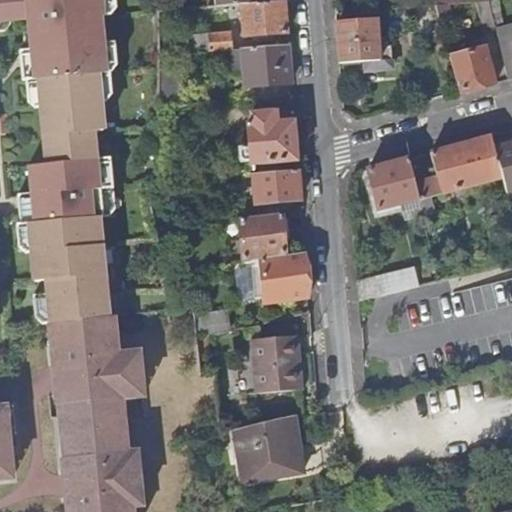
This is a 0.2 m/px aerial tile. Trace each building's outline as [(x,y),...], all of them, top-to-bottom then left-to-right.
[(47,322),(47,325),(109,318),(101,219),(103,218),(98,186),(94,158),(90,131),(101,129),(98,100),(97,72),(104,72),(102,40),(100,16),(103,16),(103,13),(102,0),(0,0),(0,19),(7,19),(14,18),(25,19),(26,21),(29,50),(32,79),(35,79),(38,107),(44,164),(25,167),(28,194),(31,222),(27,222),(30,252),(32,281),(42,280),(43,293),(47,322)] [(114,0),(102,0),(103,13),(108,13),(115,5),(114,0)] [(266,37),(286,36),(283,2),(257,4),(219,7),(220,16),(236,14),(236,12),(242,12),(243,39),(249,39),(249,43),(256,43),(256,38),(259,37),(266,37)] [(494,29),(488,3),(475,4),(481,30),(494,29)] [(377,23),(336,25),(339,66),(364,64),(365,72),(392,71),(390,49),(385,49),(384,42),(378,42),(377,23)] [(495,32),(507,82),(511,80),(511,37),(510,28),(495,32)] [(200,54),(231,52),(230,34),(199,36),(200,54)] [(111,40),(102,40),(104,72),(105,71),(108,71),(113,64),(111,40)] [(244,87),(290,84),(287,48),(242,51),(243,65),(244,77),(244,87)] [(20,80),(24,80),(32,79),(29,50),(17,51),(20,80)] [(449,59),(458,95),(494,85),(485,50),(449,59)] [(105,71),(104,72),(97,72),(98,100),(101,100),(106,95),(105,71)] [(158,108),(183,106),(183,74),(158,75),(158,108)] [(33,108),(38,107),(35,79),(32,79),(24,80),(26,102),(33,108)] [(250,165),(297,162),(293,122),(276,123),(275,113),(250,115),(251,125),(246,125),(250,165)] [(414,185),(418,201),(501,179),(493,150),(490,138),(430,154),(436,179),(414,185)] [(511,145),(493,150),(501,179),(505,195),(511,193),(511,145)] [(105,156),(94,158),(98,186),(109,184),(105,156)] [(407,160),(366,170),(377,211),(417,201),(418,201),(414,185),(407,160)] [(255,206),(300,202),(297,171),(252,174),(255,206)] [(98,186),(103,218),(109,218),(113,208),(109,184),(98,186)] [(16,195),(18,224),(27,222),(31,222),(28,194),(16,195)] [(214,209),(216,223),(226,221),(242,219),(241,206),(214,209)] [(229,265),(260,260),(285,257),(282,215),(242,219),(226,221),(229,265)] [(24,252),(30,252),(27,222),(18,224),(15,223),(17,247),(24,252)] [(264,305),(308,299),(304,253),(285,257),(260,260),(264,305)] [(403,272),(356,282),(358,302),(407,290),(403,272)] [(40,323),(47,322),(43,293),(31,295),(34,317),(40,323)] [(109,318),(47,325),(48,336),(54,341),(55,350),(50,350),(53,383),(59,387),(61,412),(65,448),(68,473),(70,496),(64,496),(65,511),(66,511),(72,511),(133,511),(133,508),(143,507),(139,461),(129,462),(128,453),(123,400),(127,392),(143,391),(139,353),(118,355),(114,318),(109,318)] [(255,395),(299,391),(298,367),(291,367),(288,339),(251,341),(255,395)] [(59,387),(53,383),(57,418),(61,412),(59,387)] [(144,398),(143,391),(127,392),(123,400),(144,398)] [(0,478),(3,478),(3,470),(11,469),(10,451),(8,436),(15,434),(12,405),(0,405),(0,478)] [(57,418),(59,443),(65,448),(61,412),(57,418)] [(303,472),(293,417),(233,431),(243,483),(303,472)] [(63,479),(68,473),(65,448),(59,443),(63,479)] [(138,452),(128,453),(129,462),(139,461),(138,452)] [(3,470),(3,478),(12,477),(11,469),(3,470)]
